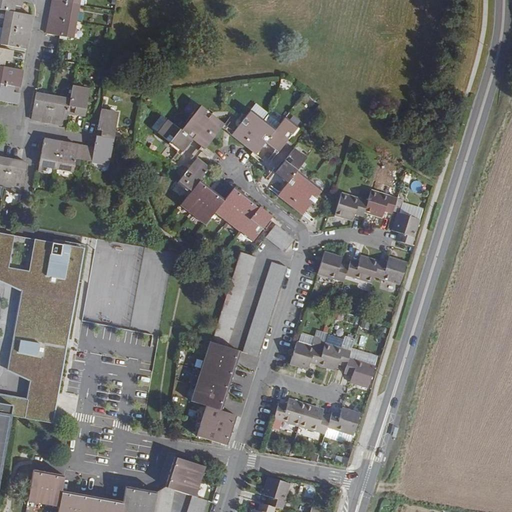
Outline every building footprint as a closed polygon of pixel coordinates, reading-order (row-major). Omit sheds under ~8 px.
[(15,6),(21,7),(21,0),(0,0),(0,9),(7,11),(3,28),(1,44),(0,45),(27,49),(33,16),(20,13),(14,12),(15,6)] [(79,0),(53,0),(48,34),(73,38),(79,4),(79,0)] [(14,86),(20,88),(23,70),(5,67),(6,61),(11,62),(13,51),(0,48),(0,101),(17,104),(18,94),(13,93),(14,86)] [(75,108),(74,114),(85,116),(90,89),(73,86),(70,99),(36,93),(32,119),(42,121),(43,115),(49,116),(55,117),(54,123),(65,125),(68,112),(69,107),(75,108)] [(167,120),(158,132),(177,148),(182,152),(192,139),(204,149),(224,124),(199,104),(180,129),(167,120)] [(256,104),(251,110),(263,119),(267,113),(256,104)] [(94,148),(44,139),(39,165),(73,171),(75,158),(109,164),(118,113),(101,110),(97,130),(102,131),(101,136),(96,135),(94,148)] [(263,119),(251,110),(231,135),(256,154),(266,142),(279,152),(288,140),(298,128),(285,117),(275,130),(263,119)] [(306,159),(294,149),(287,158),(275,173),(287,183),(278,195),(302,215),(322,190),(297,171),(306,159)] [(22,188),(23,188),(27,163),(0,157),(0,184),(12,187),(11,193),(21,195),(22,188)] [(209,168),(197,158),(195,161),(193,163),(187,171),(179,181),(191,191),(180,205),(205,225),(215,212),(252,242),(272,217),(234,187),(224,200),(200,180),(206,173),(209,168)] [(342,193),(335,215),(353,221),(355,214),(363,216),(364,212),(382,218),(384,211),(392,214),(393,211),(396,201),(397,198),(372,190),(368,201),(342,193)] [(397,213),(399,213),(402,203),(396,201),(393,211),(397,213)] [(403,214),(420,220),(423,210),(406,205),(403,214)] [(399,213),(397,213),(392,230),(399,232),(396,241),(412,246),(420,220),(403,214),(399,213)] [(275,225),(265,238),(285,252),(294,240),(275,225)] [(85,248),(0,233),(0,281),(22,291),(8,370),(30,381),(27,399),(0,393),(0,475),(11,415),(54,423),(85,248)] [(206,406),(196,436),(226,446),(236,416),(221,411),(240,351),(228,347),(256,257),(241,252),(237,264),(213,339),(212,342),(210,342),(191,401),(206,406)] [(324,252),(318,274),(344,282),(346,274),(372,283),(374,277),(400,285),(407,262),(389,256),(386,265),(361,256),(359,263),(350,260),(348,267),(340,265),(342,258),(324,252)] [(271,262),(243,352),(258,357),(287,267),(271,262)] [(312,347),(322,350),(325,343),(318,338),(315,337),(312,347)] [(312,347),(309,346),(297,343),(290,364),(308,369),(310,363),(336,370),(338,364),(346,366),(344,373),(353,376),(351,383),(368,388),(375,366),(349,358),(351,351),(325,343),(322,350),(312,347)] [(279,403),(274,419),(325,434),(327,428),(354,436),(360,413),(342,407),(340,414),(332,412),(330,419),(322,416),(324,409),(289,398),(287,405),(279,403)] [(511,433),(443,418),(430,472),(511,491),(511,433)] [(31,485),(28,501),(59,506),(57,511),(169,511),(174,490),(192,496),(186,511),(203,511),(207,501),(195,497),(205,466),(175,457),(165,486),(157,493),(126,487),(123,502),(61,491),(64,475),(33,470),(31,485)] [(20,473),(18,483),(26,485),(28,475),(20,473)] [(274,511),(276,508),(282,510),(290,484),(268,477),(262,494),(268,496),(265,504),(260,502),(257,511),(250,509),(249,511),(274,511)]
